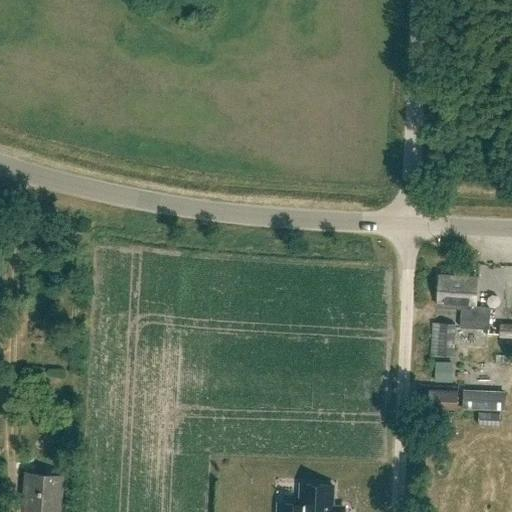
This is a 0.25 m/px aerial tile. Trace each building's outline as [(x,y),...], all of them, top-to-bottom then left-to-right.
[(490,329),(491,307),(476,306),(477,280),(440,279),(439,307),(462,308),(461,328),(490,329)] [(455,355),(456,324),(432,323),(431,354),(455,355)] [(511,336),(511,325),(500,325),(500,336),(511,336)] [(452,383),(453,362),(435,361),(434,382),(452,383)] [(457,409),(458,391),(427,390),(427,408),(457,409)] [(505,411),(506,392),(463,390),(462,409),(505,411)] [(479,425),(501,426),(502,413),(480,412),(479,425)] [(33,511),(60,511),(64,477),(27,474),(24,511),(33,511)] [(278,511),(343,511),(344,508),(332,507),(333,486),(302,484),(301,505),(279,504),(278,511)]
